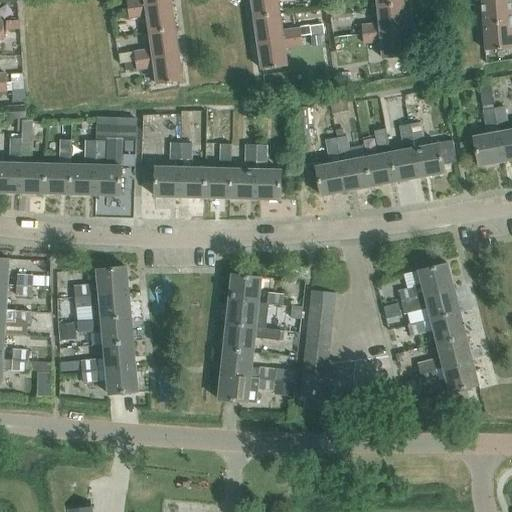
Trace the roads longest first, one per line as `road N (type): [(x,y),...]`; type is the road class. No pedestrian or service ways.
road 1 (unclassified): [(480,445),(203,440),(0,422)]
road 2 (residential): [(0,225),(224,236),(344,228)]
road 3 (residential): [(344,228),(359,295),(347,315),(339,395)]
road 4 (residential): [(344,228),(511,202)]
